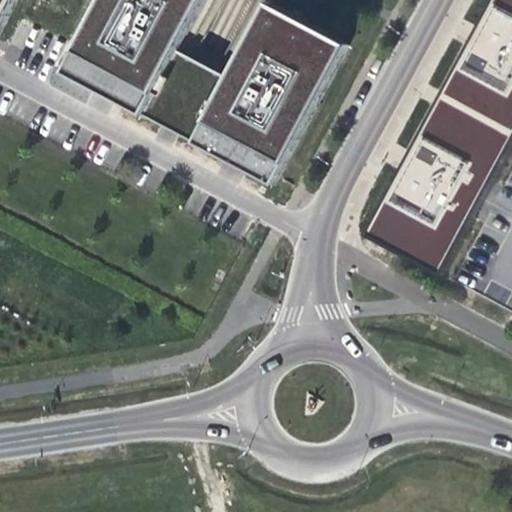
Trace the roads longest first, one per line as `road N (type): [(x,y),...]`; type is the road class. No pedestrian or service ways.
road 1 (unclassified): [(315,238),(0,70)]
road 2 (residential): [(315,238),(438,0)]
road 3 (tertiary): [(0,441),(183,418)]
road 4 (tertiary): [(253,430),(271,457),(316,473),(360,454),(379,410)]
road 5 (tertiary): [(379,410),(454,426),(511,450)]
